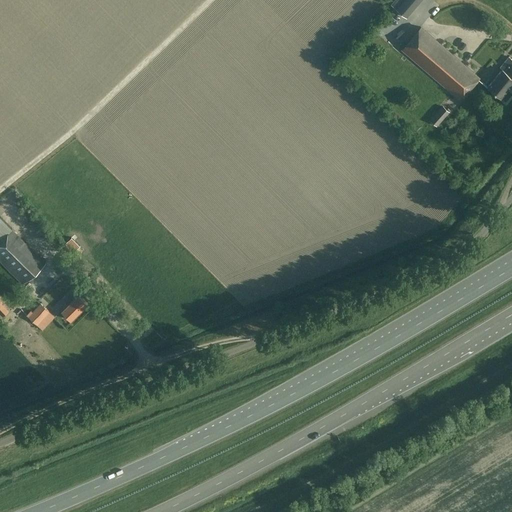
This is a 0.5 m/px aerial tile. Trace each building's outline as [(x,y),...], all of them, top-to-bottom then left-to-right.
[(394,0),(391,4),(406,17),(420,0),(394,0)] [(420,26),(401,49),(459,99),(478,77),(420,26)] [(500,98),(511,82),(511,59),(508,56),(499,67),(501,69),(487,87),(500,98)] [(436,125),(448,111),(442,106),(430,119),(436,125)] [(0,216),(0,215),(0,260),(22,283),(45,263),(11,228),(12,228),(0,216)] [(69,318),(85,303),(77,295),(61,310),(69,318)] [(36,323),(48,310),(39,302),(32,310),(30,309),(26,314),(36,323)]
